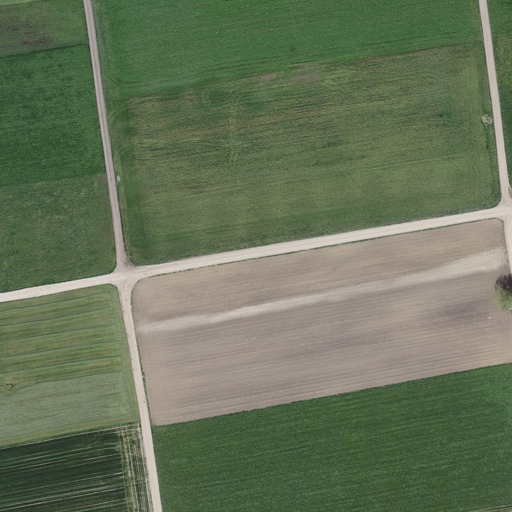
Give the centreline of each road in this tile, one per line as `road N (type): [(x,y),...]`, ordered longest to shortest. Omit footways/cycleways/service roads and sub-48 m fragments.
road 1 (track): [(0,297),(511,208)]
road 2 (track): [(85,0),(155,511)]
road 3 (track): [(511,229),(482,0)]
